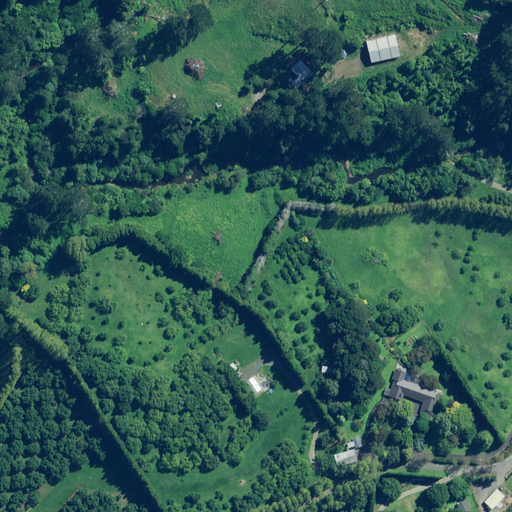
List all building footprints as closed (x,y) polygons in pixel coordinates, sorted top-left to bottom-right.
[(403,55),(398,33),(385,36),(368,39),(373,61),(403,55)] [(311,73),(313,71),(302,59),(292,67),(300,75),(292,82),(297,88),(304,82),(305,83),(311,78),(309,77),(312,74),(311,73)] [(238,368),(234,362),(228,366),(232,372),(238,368)] [(433,416),(443,389),(420,380),(421,377),(397,368),(393,378),(395,379),(389,394),(403,400),(405,394),(424,402),(421,411),(433,416)] [(269,376),(264,369),(245,382),(254,395),(262,388),(259,384),(269,376)] [(364,445),(359,436),(347,443),(350,448),(357,444),(359,448),(364,445)] [(357,455),(355,448),(336,454),(337,461),(357,455)] [(503,496),(496,489),(483,502),(491,509),(503,496)] [(473,508),(468,498),(462,501),(467,511),(473,508)]
